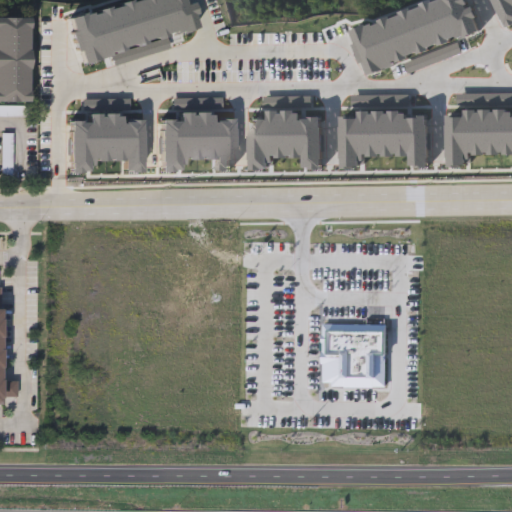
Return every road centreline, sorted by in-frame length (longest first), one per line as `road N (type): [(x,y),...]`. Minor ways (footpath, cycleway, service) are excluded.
road 1 (tertiary): [(0,206),(511,200)]
road 2 (secondary): [(511,480),(0,476)]
